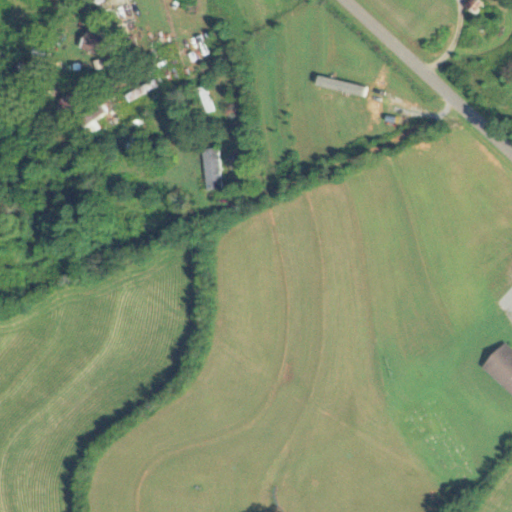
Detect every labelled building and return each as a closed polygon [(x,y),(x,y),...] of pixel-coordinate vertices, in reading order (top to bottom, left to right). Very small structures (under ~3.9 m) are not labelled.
[(105,32),(88,24),(77,45),(94,54),(105,32)] [(62,112),(75,98),(67,90),(54,104),(62,112)] [(94,117),(104,112),(97,97),(73,107),(84,133),(98,127),(94,117)] [(220,187),(215,146),(199,148),(204,188),(220,187)] [(91,247),(99,246),(98,239),(91,239),(91,247)] [(511,349),(502,341),(480,366),(511,394),(511,349)]
